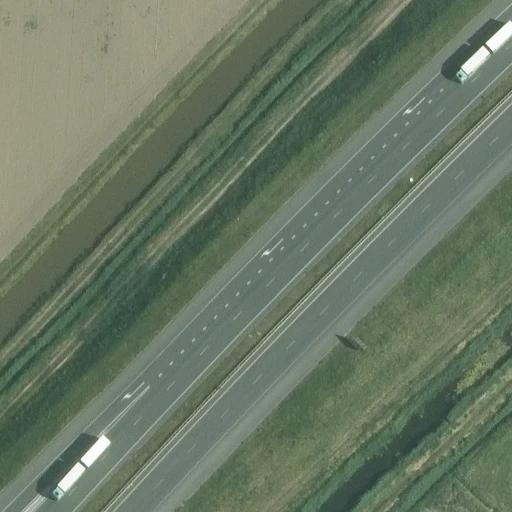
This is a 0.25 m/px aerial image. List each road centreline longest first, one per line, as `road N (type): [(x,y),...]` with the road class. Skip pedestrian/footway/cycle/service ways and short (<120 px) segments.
road 1 (motorway): [(133,511),(511,121)]
road 2 (motorway): [(511,39),(164,389)]
road 3 (motorway): [(164,389),(21,511)]
road 4 (motorway): [(164,389),(55,511)]
